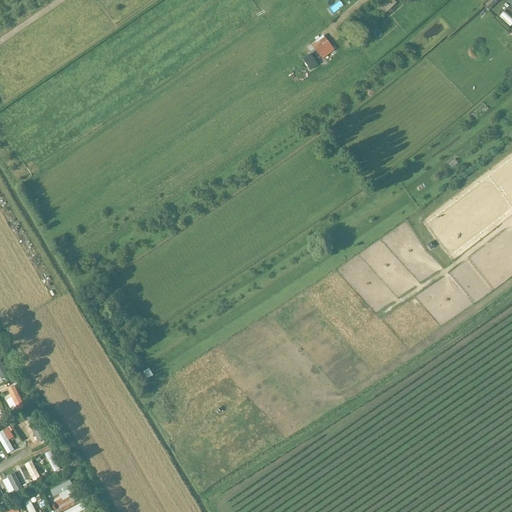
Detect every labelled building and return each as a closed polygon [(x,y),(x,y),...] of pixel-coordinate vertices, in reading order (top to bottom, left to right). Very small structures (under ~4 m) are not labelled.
[(384,15),(393,6),(392,4),(394,2),(391,0),(385,0),(377,8),(384,15)] [(488,0),(483,5),(489,11),(500,0),(488,0)] [(511,16),(505,10),(500,16),(511,27),(511,26),(511,16)] [(331,54),(330,53),(334,50),(323,36),(307,49),(311,55),(312,54),(319,63),(323,61),(331,54)] [(305,64),(309,70),(317,65),(313,59),(305,64)] [(8,388),(12,398),(6,400),(11,412),(25,406),(16,385),(8,388)] [(34,432),(30,434),(35,444),(47,438),(35,414),(27,418),(34,432)] [(0,440),(7,454),(16,450),(11,440),(15,438),(10,427),(0,431),(0,440)] [(51,469),(59,465),(52,450),(45,454),(51,469)] [(33,461),(21,468),(27,479),(31,477),(34,482),(43,477),(33,461)] [(10,493),(23,488),(17,473),(4,479),(10,493)] [(38,511),(32,499),(24,503),(28,511),(38,511)] [(63,511),(81,511),(87,509),(84,502),(64,511),(63,511)]
